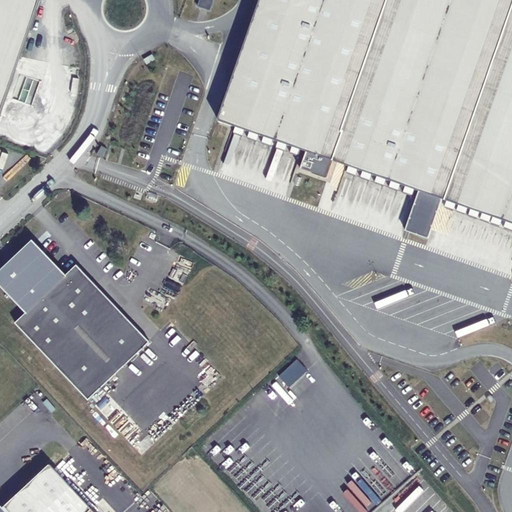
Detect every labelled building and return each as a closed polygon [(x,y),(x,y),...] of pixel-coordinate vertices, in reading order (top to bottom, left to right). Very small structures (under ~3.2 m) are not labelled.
[(0,0),(0,114),(1,114),(41,0),(0,0)] [(199,0),(198,6),(210,8),(212,0),(199,0)] [(511,0),(253,0),(210,123),(511,227),(511,0)] [(33,241),(0,271),(0,283),(27,312),(15,323),(88,401),(150,343),(77,265),(65,277),(33,241)] [(297,359),(279,376),(289,387),(307,370),(297,359)] [(1,505),(0,506),(0,511),(95,511),(50,464),(3,507),(1,505)]
